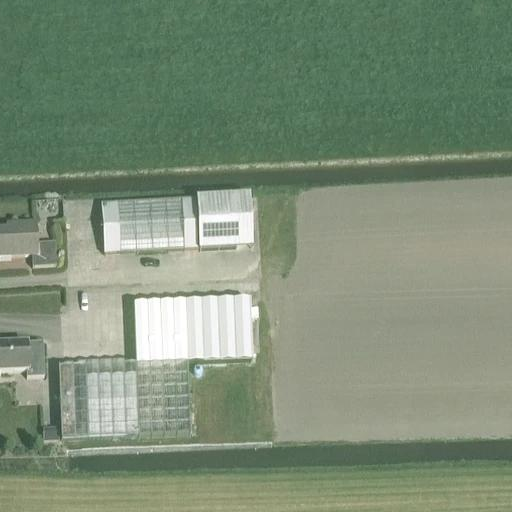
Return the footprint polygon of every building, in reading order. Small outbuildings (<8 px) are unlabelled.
[(233,199),(196,201),(196,202),(199,253),(236,251),(252,250),(250,198),(233,199)] [(196,202),(101,207),(104,258),(199,253),(196,202)] [(33,269),(57,269),(57,246),(36,247),(36,226),(9,229),(9,232),(0,232),(0,260),(33,260),(33,269)] [(249,303),(185,306),(187,367),(252,364),(249,303)] [(190,438),(187,367),(185,306),(132,308),(134,369),(135,381),(84,383),(84,371),(57,372),(60,444),(190,438)] [(28,381),(44,380),(43,347),(0,347),(0,374),(28,374),(28,381)]
